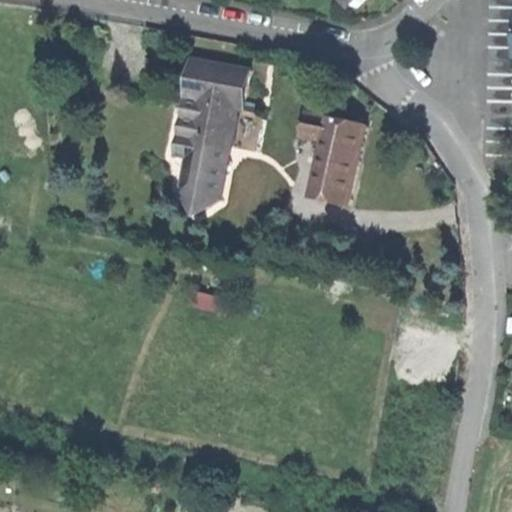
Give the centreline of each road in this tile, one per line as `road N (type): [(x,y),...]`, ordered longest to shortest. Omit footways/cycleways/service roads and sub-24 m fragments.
road 1 (residential): [(454,511),(485,332),(481,219),(473,183),(435,128),(385,80),(377,46)]
road 2 (residential): [(77,0),(377,46)]
